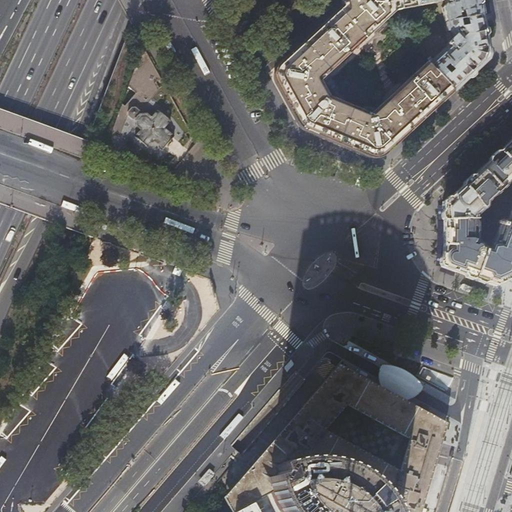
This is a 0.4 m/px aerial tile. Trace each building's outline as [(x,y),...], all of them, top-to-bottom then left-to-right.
[(387,13),(416,8),(414,0),(352,0),(341,2),(343,10),(351,49),(387,15),(387,13)] [(478,0),(414,0),(416,8),(441,3),(445,22),(481,15),(478,0)] [(316,82),(351,49),(343,10),(281,68),(280,69),(279,70),(278,72),(278,73),(277,75),(277,76),(277,78),(277,80),(278,81),(278,83),(300,123),(301,125),(303,127),(304,128),(305,129),(307,129),(313,132),(359,150),(358,153),(369,158),(370,154),(371,154),(373,155),(374,155),(377,155),(378,155),(380,154),(381,153),(383,152),(409,128),(383,107),(370,119),(326,99),(316,82)] [(483,25),(481,15),(445,22),(446,32),(449,31),(454,37),(447,43),(447,44),(446,45),(447,47),(428,65),(450,89),(453,92),(475,71),(485,62),(488,50),(487,44),(486,38),(483,25)] [(442,97),(450,89),(428,65),(383,107),(409,128),(442,97)] [(163,146),(165,145),(167,147),(171,142),(169,140),(171,138),(172,139),(174,136),(171,134),(171,135),(164,129),(164,127),(167,123),(168,124),(170,121),(168,119),(167,120),(158,113),(159,112),(157,110),(155,112),(155,113),(152,117),(150,117),(147,115),(148,114),(146,113),(145,113),(145,114),(141,114),(141,113),(139,113),(139,111),(135,107),(130,107),(127,111),(127,115),(131,119),(134,119),(134,121),(135,121),(135,124),(134,124),(134,126),(136,127),(137,127),(140,129),(140,131),(136,135),(135,134),(133,137),(136,139),(136,138),(144,145),(144,146),(146,148),(148,146),(148,145),(151,141),(153,141),(160,147),(162,149),(164,147),(163,146)] [(441,266),(455,272),(475,279),(493,285),(511,276),(511,139),(485,165),(454,193),(442,205),(443,213),(444,227),(443,239),(443,250),(441,266)] [(438,344),(437,344),(437,348),(437,349),(438,350),(439,350),(443,351),(444,352),(447,353),(447,349),(447,348),(446,347),(445,347),(441,346),(440,345),(438,344)] [(414,511),(415,511),(437,435),(440,427),(439,426),(438,428),(436,428),(438,426),(427,420),(426,422),(424,421),(425,419),(414,413),(413,415),(412,414),(413,412),(402,406),(401,408),(400,408),(401,406),(390,400),(389,402),(387,401),(388,399),(377,393),(376,395),(375,394),(376,392),(365,386),(364,388),(363,388),(364,386),(353,380),(352,382),(351,381),(352,379),(341,373),(340,375),(338,374),(339,372),(230,498),(236,511),(237,511),(271,492),(273,498),(276,504),(279,509),(280,511),(414,511)] [(273,498),(271,492),(237,511),(280,511),(279,509),(276,504),(273,498)]
